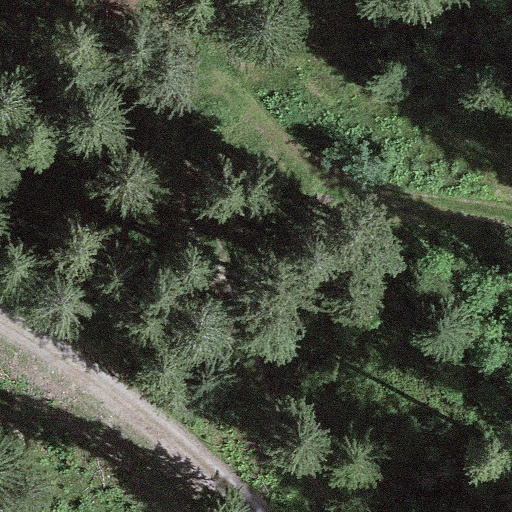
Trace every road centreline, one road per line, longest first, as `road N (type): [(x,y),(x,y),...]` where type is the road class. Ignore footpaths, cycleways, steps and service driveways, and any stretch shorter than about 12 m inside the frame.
road 1 (track): [(324,511),(253,314),(226,185),(246,100)]
road 2 (track): [(190,0),(246,100),(511,204)]
road 3 (track): [(253,511),(77,360),(0,320)]
